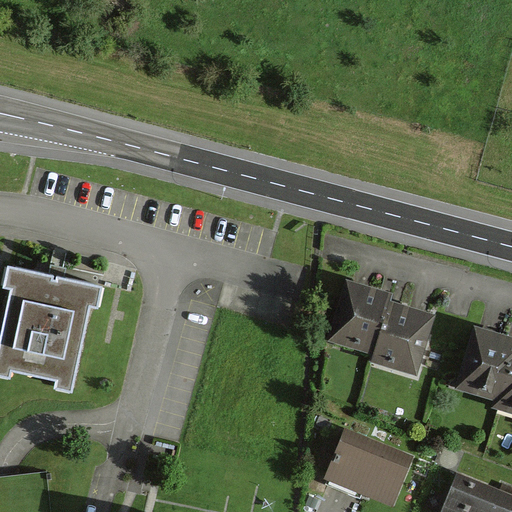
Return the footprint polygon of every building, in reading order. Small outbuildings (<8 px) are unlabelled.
[(13,289),(0,358),(0,366),(89,383),(104,305),(112,306),(116,286),(12,266),(8,288),(13,289)] [(398,293),(356,280),(337,338),(380,351),(398,293)] [(422,371),(440,308),(397,296),(379,359),(422,371)] [(511,374),(511,334),(481,325),(463,384),(505,397),(511,374)] [(396,503),(417,453),(349,425),(328,475),(396,503)] [(511,511),(511,490),(460,469),(442,511),(511,511)]
